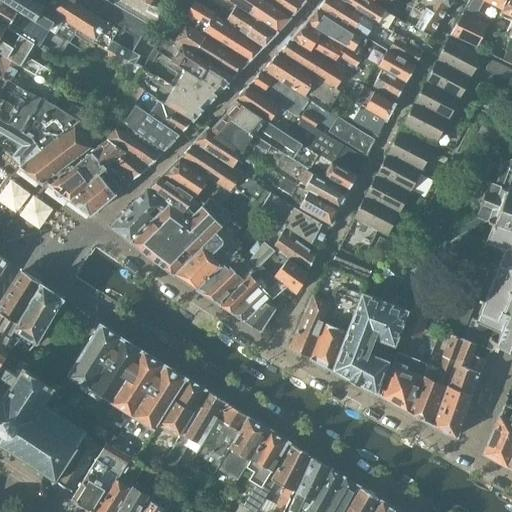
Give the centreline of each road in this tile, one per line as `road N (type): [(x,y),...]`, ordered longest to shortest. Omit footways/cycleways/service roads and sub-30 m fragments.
road 1 (residential): [(23,254),(416,511)]
road 2 (residential): [(275,350),(460,0)]
road 3 (residential): [(275,350),(91,228),(23,254)]
road 4 (residential): [(511,483),(275,350)]
